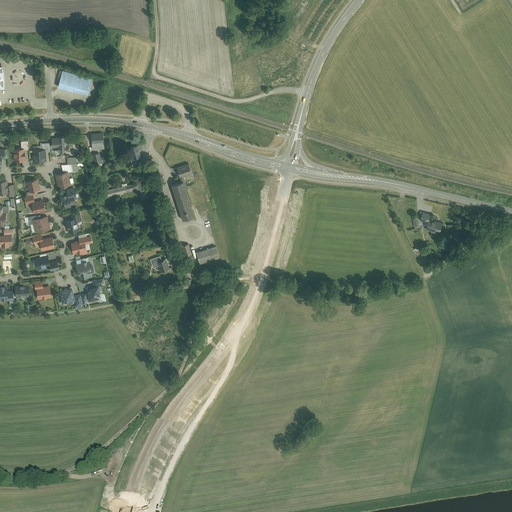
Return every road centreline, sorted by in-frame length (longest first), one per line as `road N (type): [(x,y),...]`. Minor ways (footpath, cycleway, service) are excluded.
road 1 (unclassified): [(289,168),(243,319),(163,421),(126,511)]
road 2 (track): [(0,475),(69,472),(158,398),(183,366),(206,296),(199,282)]
road 3 (track): [(154,75),(233,102),(276,91),(306,94)]
road 4 (residential): [(0,171),(47,172),(64,276)]
road 5 (secondary): [(150,126),(0,125)]
road 6 (tertiary): [(297,133),(319,61),(359,0)]
road 7 (secondary): [(511,211),(378,181)]
